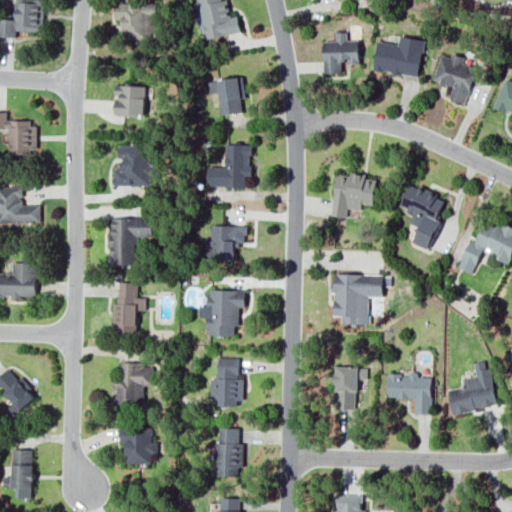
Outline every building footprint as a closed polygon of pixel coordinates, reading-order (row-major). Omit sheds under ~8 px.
[(44,0),(15,0),(15,18),(0,18),(0,17),(0,35),(17,36),(17,30),(43,31),(44,0)] [(242,31),(239,15),(230,17),(226,0),(197,0),(206,38),(242,31)] [(156,2),(115,3),(116,18),(122,18),(123,32),(128,32),(129,40),(151,39),(150,30),(157,30),(156,2)] [(360,63),(359,39),(347,39),(347,30),(337,31),(337,40),(323,40),(324,72),(342,72),(342,60),(348,60),(348,63),(360,63)] [(419,77),(426,39),(401,34),(399,44),(379,40),(374,69),(419,77)] [(434,80),(453,85),(450,98),(468,103),(477,67),(462,63),(464,55),(452,52),(451,57),(441,54),(434,80)] [(242,113),(241,77),(220,77),(221,113),(242,113)] [(494,106),(511,113),(511,80),(505,78),(494,106)] [(145,114),(146,85),(116,84),(115,113),(145,114)] [(10,153),(36,154),(37,125),(31,125),(31,120),(18,119),(18,126),(11,125),(10,153)] [(209,165),(208,185),(245,186),(245,175),(252,175),(252,144),(227,143),(226,166),(209,165)] [(114,185),(150,185),(150,173),(158,173),(158,165),(149,165),(149,144),(120,144),(120,168),(114,168),(114,185)] [(377,179),(366,177),(367,173),(351,171),(350,175),(337,173),(332,215),(347,216),(348,208),(362,210),(363,202),(374,203),(377,179)] [(429,249),(441,220),(437,218),(446,197),(410,182),(400,207),(413,212),(409,222),(420,227),(414,242),(429,249)] [(41,204),(22,204),(22,186),(0,186),(0,222),(41,222),(41,204)] [(152,236),(153,217),(112,216),(111,265),(136,265),(136,235),(152,236)] [(509,263),(511,256),(511,225),(500,220),(498,225),(482,219),(461,268),(473,273),(482,251),(509,263)] [(247,225),(213,224),(212,239),(206,239),(205,258),(235,260),(236,244),(246,244),(247,225)] [(0,271),(0,296),(21,297),(21,295),(35,295),(37,262),(15,261),(14,272),(0,271)] [(370,296),(384,296),(384,286),(391,286),(391,274),(335,272),(334,315),(342,315),(342,323),(369,323),(370,296)] [(114,330),(138,331),(138,309),(146,309),(147,297),(138,296),(138,281),(120,281),(119,302),(115,302),(114,330)] [(246,289),(209,288),(209,304),(200,304),(199,317),(208,317),(208,334),(238,335),(238,306),(246,306),(246,289)] [(243,400),(244,377),(239,377),(239,357),(219,356),(218,405),(237,406),(237,399),(243,400)] [(145,385),(152,385),(153,362),(117,362),(117,404),(144,404),(145,385)] [(337,407),(357,408),(357,378),(367,379),(367,366),(337,366),(337,407)] [(0,375),(0,384),(22,408),(36,395),(9,367),(0,375)] [(388,373),(388,397),(416,397),(415,413),(431,413),(432,376),(419,376),(419,373),(388,373)] [(151,462),(151,452),(158,452),(158,441),(152,441),(152,426),(119,426),(119,439),(126,439),(126,462),(151,462)] [(244,442),(240,442),(240,427),(219,426),(218,475),(236,476),(236,467),(243,467),(244,442)] [(12,475),(4,475),(4,487),(17,487),(16,497),(33,497),(34,448),(13,448),(12,475)]
